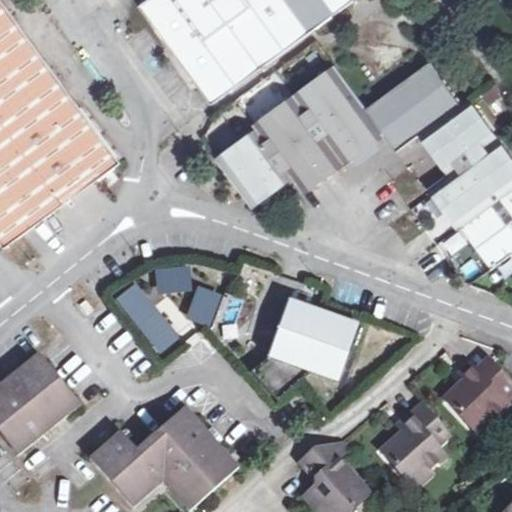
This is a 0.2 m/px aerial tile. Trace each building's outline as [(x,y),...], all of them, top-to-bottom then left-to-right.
[(0,0),(0,243),(3,247),(5,250),(71,202),(121,165),(0,0)] [(213,107),(262,72),(209,0),(150,0),(140,7),(213,107)] [(209,0),(262,72),(309,37),(283,0),(209,0)] [(283,0),(309,37),(358,1),(357,0),(283,0)] [(397,154),(423,136),(462,107),(431,65),(366,112),(385,138),(397,154)] [(295,100),(345,166),(385,138),(366,112),(336,71),(295,100)] [(305,196),(345,166),(295,100),(256,130),(259,134),(292,179),(305,196)] [(423,136),(452,175),(498,142),(468,103),(462,107),(423,136)] [(292,179),(259,134),(219,164),(253,208),(292,179)] [(431,190),(461,230),(511,193),(511,162),(498,142),(452,175),(431,190)] [(511,193),(461,230),(492,271),(511,257),(511,193)] [(458,267),(465,280),(481,272),(475,259),(458,267)] [(359,328),(288,304),(268,362),(310,376),(339,386),(359,328)] [(38,357),(0,387),(0,436),(18,459),(81,408),(38,357)] [(278,405),(310,376),(268,362),(252,375),(278,405)] [(465,383),(476,373),(470,367),(459,378),(465,383)] [(483,380),(476,373),(465,383),(445,403),(474,432),(491,416),(495,421),(511,403),(511,383),(496,368),(483,380)] [(422,407),(410,418),(414,424),(404,434),(381,454),(408,483),(424,469),(428,473),(445,458),(437,449),(450,438),(422,407)] [(89,461),(133,511),(163,486),(185,511),(190,511),(239,470),(186,409),(134,453),(119,435),(89,461)] [(491,416),(474,432),(483,441),(499,425),(495,421),(491,416)] [(414,424),(410,418),(399,428),(404,434),(414,424)] [(315,451),(299,465),(315,481),(314,490),(304,499),(313,509),(312,511),(353,511),(369,497),(339,463),(351,453),(344,444),(315,451)] [(424,469),(408,483),(414,491),(431,476),(428,473),(424,469)]
